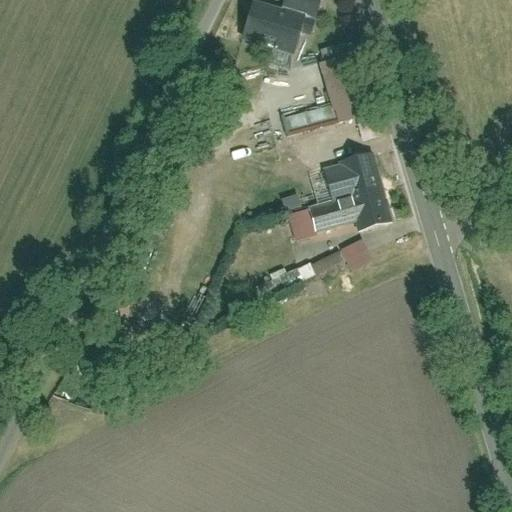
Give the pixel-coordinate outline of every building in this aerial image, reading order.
[(319,18),(324,0),(289,0),(287,8),(319,18)] [(258,4),(247,39),(297,55),(308,20),(258,4)] [(321,52),(325,65),(363,54),(360,41),(321,52)] [(274,50),(270,61),(286,67),(290,56),(274,50)] [(363,54),(325,65),(340,122),(379,112),(363,54)] [(290,137),(284,117),(301,113),(298,103),(278,108),(287,138),(290,137)] [(378,153),(347,161),(357,199),(362,221),(364,230),(395,222),(378,153)] [(251,191),(230,183),(224,198),(245,207),(251,191)] [(303,212),(299,195),(287,198),(291,215),(303,212)] [(362,221),(357,199),(312,210),(317,232),(362,221)] [(318,237),(317,232),(312,210),(303,212),(291,215),(298,242),(318,237)] [(364,240),(345,250),(356,272),(375,262),(364,240)] [(257,284),(263,299),(307,281),(301,267),(257,284)] [(155,311),(126,322),(137,348),(165,337),(155,311)]
